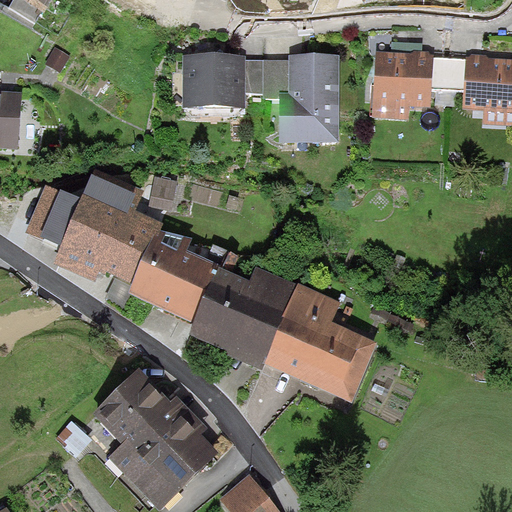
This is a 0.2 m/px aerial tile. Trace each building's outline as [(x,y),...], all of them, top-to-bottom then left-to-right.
[(13,0),(9,8),(35,23),(48,0),(13,0)] [(55,48),(46,64),(60,72),(69,56),(55,48)] [(246,55),(184,56),(184,110),(243,109),(243,94),(264,94),(264,59),(246,59),(246,55)] [(340,142),(340,56),(290,57),(290,60),(264,59),(264,94),(264,99),(279,99),(279,142),(340,142)] [(435,120),(439,64),(383,60),(378,129),(415,131),(416,118),(435,120)] [(511,70),(472,68),(469,121),(489,122),(488,136),(511,137),(511,70)] [(23,91),(0,89),(0,147),(18,149),(23,91)] [(166,231),(133,216),(144,193),(105,175),(87,214),(66,259),(60,273),(131,306),(133,301),(160,243),(166,231)] [(155,177),(150,205),(171,209),(176,181),(155,177)] [(87,214),(47,196),(26,241),(66,259),(87,214)] [(227,273),(160,243),(133,301),(200,332),(227,273)] [(268,373),(305,293),(262,273),(256,286),(227,273),(200,332),(195,343),(231,360),(230,363),(265,379),(268,373)] [(347,312),(305,293),(268,373),(354,412),(382,352),(338,332),(347,312)] [(147,510),(208,455),(195,441),(201,435),(172,403),(165,410),(140,382),(93,424),(117,451),(105,462),(147,510)] [(276,511),(250,480),(220,506),(225,511),(276,511)]
